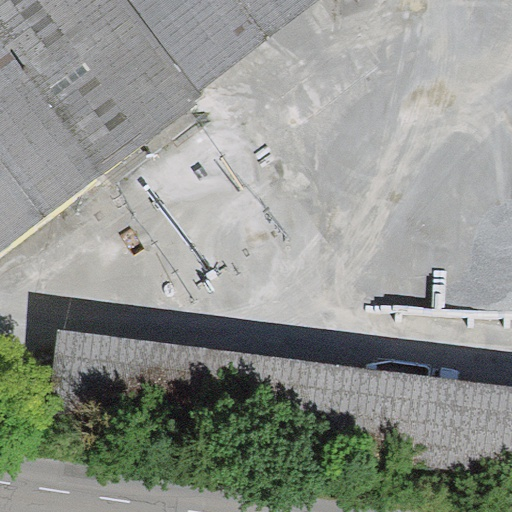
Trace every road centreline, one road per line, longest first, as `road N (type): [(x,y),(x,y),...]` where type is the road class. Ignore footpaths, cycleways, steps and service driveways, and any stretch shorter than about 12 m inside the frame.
road 1 (unknown): [(511,332),(20,278)]
road 2 (unknown): [(20,278),(260,151),(421,0)]
